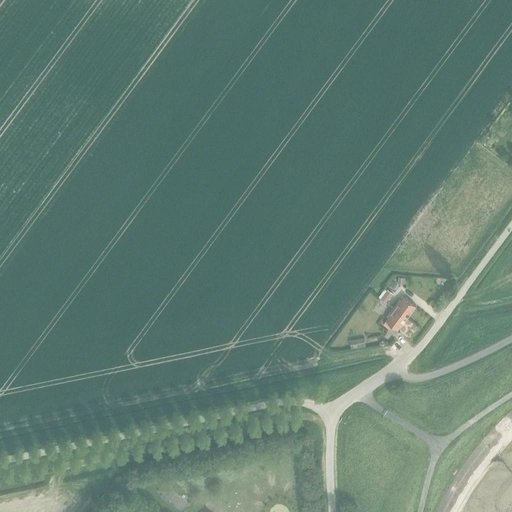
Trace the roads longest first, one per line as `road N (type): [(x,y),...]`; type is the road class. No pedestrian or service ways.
road 1 (unclassified): [(0,461),(280,402),(332,413)]
road 2 (unclassified): [(389,370),(411,355),(511,223)]
road 3 (unclassified): [(389,370),(422,380),(511,340)]
